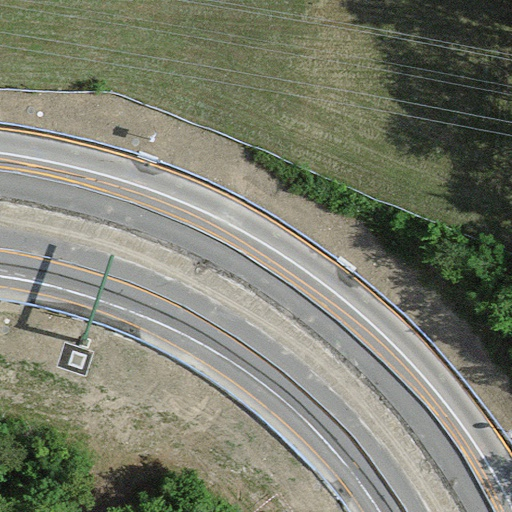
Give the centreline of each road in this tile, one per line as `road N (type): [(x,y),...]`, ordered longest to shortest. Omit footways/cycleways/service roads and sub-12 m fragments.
road 1 (motorway): [(491,511),(424,408),(380,359),(285,282),(229,245),(130,203),(0,174)]
road 2 (motorway): [(0,249),(131,286),(223,331),(356,442),(405,511)]
